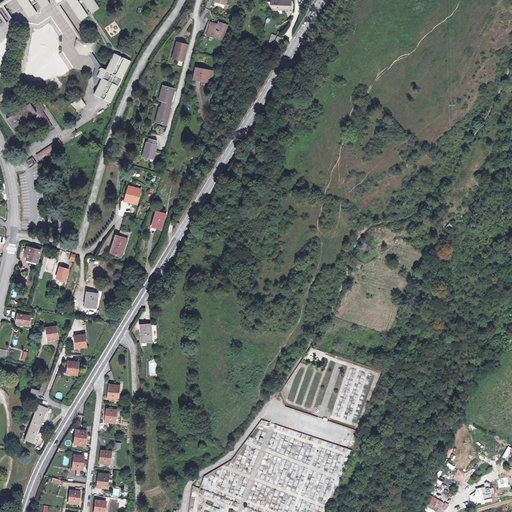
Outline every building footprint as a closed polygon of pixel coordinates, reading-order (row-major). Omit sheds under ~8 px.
[(0,0),(0,27),(13,19),(3,6),(1,3),(0,0)] [(17,0),(29,18),(50,4),(48,1),(48,0),(55,0),(57,3),(60,0),(17,0)] [(51,0),(76,39),(74,40),(73,48),(77,55),(85,56),(87,55),(90,53),(91,52),(93,45),(89,38),(81,35),(79,36),(59,5),(63,2),(65,1),(65,0),(60,0),(57,3),(55,0),(51,0)] [(65,0),(65,1),(79,21),(98,9),(92,0),(65,0)] [(291,9),(290,0),(269,0),(267,1),(273,12),(279,9),(291,9)] [(224,39),(229,25),(221,22),(220,25),(214,23),(213,25),(210,24),(206,36),(216,39),(217,36),(224,39)] [(279,45),(282,37),(280,37),(276,36),(275,38),(270,36),(268,42),(279,45)] [(184,61),(188,46),(177,42),(173,55),(175,55),(174,59),(184,61)] [(97,71),(100,69),(90,53),(87,55),(97,71)] [(110,103),(127,61),(122,58),(121,59),(117,57),(117,56),(111,54),(104,70),(100,69),(97,71),(98,72),(95,77),(100,79),(93,96),(100,99),(100,98),(104,101),(110,103)] [(209,83),(212,73),(195,68),(192,78),(209,83)] [(162,101),(161,104),(169,106),(170,101),(173,90),(162,87),(158,100),(162,101)] [(80,99),(71,105),(76,113),(86,106),(80,99)] [(167,112),(168,108),(169,106),(161,104),(160,109),(158,108),(155,121),(165,124),(168,112),(167,112)] [(31,105),(7,121),(13,130),(37,113),(31,105)] [(58,142),(35,156),(38,160),(60,146),(58,142)] [(154,160),(157,150),(158,145),(154,143),(151,142),(150,144),(147,144),(144,157),(154,160)] [(33,158),(26,162),(28,166),(32,164),(34,167),(37,165),(33,158)] [(136,205),(140,192),(128,189),(126,197),(128,197),(127,203),(136,205)] [(161,231),(167,214),(157,211),(152,226),(156,227),(156,230),(161,231)] [(121,259),(126,240),(116,237),(110,256),(121,259)] [(40,251),(27,247),(24,256),(26,256),(25,259),(27,260),(27,262),(36,265),(37,262),(38,263),(40,251)] [(96,309),(98,294),(87,292),(85,307),(96,309)] [(18,314),(16,324),(30,326),(31,316),(18,314)] [(140,331),(141,343),(151,342),(149,325),(141,326),(142,331),(140,331)] [(59,339),(58,326),(47,328),(48,340),(59,339)] [(86,348),(85,335),(75,336),(76,349),(86,348)] [(0,349),(0,357),(8,359),(10,352),(0,349)] [(77,376),(78,363),(68,362),(67,374),(77,376)] [(120,391),(121,386),(110,385),(108,399),(117,400),(118,391),(120,391)] [(32,390),(29,398),(36,401),(39,392),(32,390)] [(48,409),(38,405),(25,441),(35,445),(37,441),(36,441),(46,413),(47,413),(48,409)] [(117,415),(117,410),(107,409),(105,422),(114,423),(115,414),(117,415)] [(86,437),(87,432),(76,431),(75,441),(73,441),(72,448),(76,448),(76,446),(83,447),(85,436),(86,437)] [(502,457),(511,461),(511,458),(511,447),(509,445),(502,457)] [(112,455),(113,451),(101,450),(100,463),(109,464),(110,455),(112,455)] [(83,462),(84,458),(73,457),(71,470),(81,472),(82,462),(83,462)] [(448,463),(446,468),(454,471),(456,466),(448,463)] [(109,479),(110,475),(99,473),(97,487),(106,488),(107,479),(109,479)] [(437,475),(435,482),(442,485),(444,478),(437,475)] [(456,490),(458,487),(463,490),(465,487),(468,489),(471,485),(464,480),(462,482),(457,479),(452,487),(456,490)] [(476,494),(478,504),(496,501),(494,487),(488,488),(488,486),(478,488),(479,493),(476,494)] [(81,497),(82,488),(75,488),(75,492),(70,491),(68,505),(78,506),(79,497),(81,497)] [(434,497),(426,510),(429,511),(443,511),(448,505),(434,497)] [(106,506),(106,502),(95,500),(94,511),(103,511),(104,506),(106,506)]
